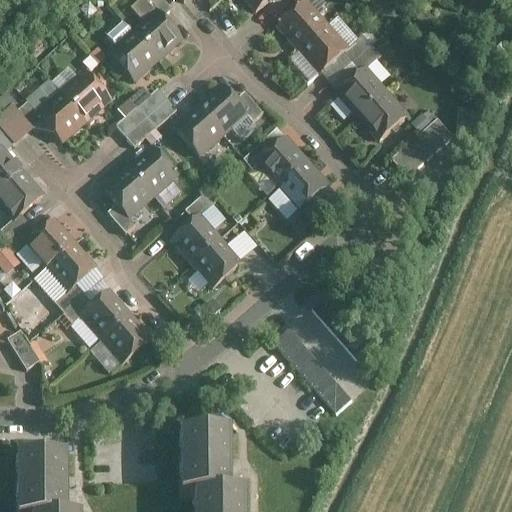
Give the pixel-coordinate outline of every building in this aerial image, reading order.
[(144,0),(155,11),(162,19),(172,10),(163,0),(144,0)] [(241,0),(255,15),(272,0),(241,0)] [(277,28),(296,52),(329,25),(310,2),(303,7),(277,28)] [(155,11),(132,33),(161,64),(184,42),(162,19),(155,11)] [(329,25),(296,52),(317,77),(346,54),(350,50),(329,25)] [(159,63),(132,33),(107,55),(134,85),(159,63)] [(363,39),(350,50),(346,54),(354,64),(373,48),(363,39)] [(382,59),(373,48),(354,64),(363,74),(369,70),(382,59)] [(337,98),(357,121),(390,93),(369,70),(363,74),(337,98)] [(84,72),(60,94),(87,124),(111,102),(84,72)] [(222,84),(197,106),(225,137),(250,115),(236,100),(222,84)] [(137,109),(146,119),(167,101),(158,91),(137,109)] [(390,93),(357,121),(378,145),(410,117),(390,93)] [(40,121),(62,146),(87,124),(60,94),(35,115),(40,121)] [(244,94),(236,100),(250,115),(256,121),(263,115),(244,94)] [(156,130),(177,112),(167,101),(146,119),(156,130)] [(40,121),(35,115),(26,105),(18,112),(32,128),(40,121)] [(197,106),(173,128),(201,159),(225,137),(197,106)] [(125,138),(146,119),(137,109),(117,127),(125,138)] [(485,112),(460,110),(458,135),(483,137),(485,112)] [(135,148),(156,130),(146,119),(125,138),(135,148)] [(455,140),(438,121),(392,160),(408,179),(455,140)] [(0,150),(2,152),(12,144),(0,130),(0,150)] [(279,190),(309,162),(288,138),(269,155),(257,165),(279,190)] [(257,165),(269,155),(262,147),(244,161),(252,170),(257,165)] [(149,148),(125,169),(153,200),(176,179),(149,148)] [(0,193),(22,176),(2,152),(0,153),(0,193)] [(309,162),(279,190),(301,214),(332,187),(309,162)] [(125,169),(102,189),(130,221),(153,200),(125,169)] [(22,217),(42,200),(22,176),(0,193),(0,207),(14,224),(22,217)] [(169,242),(190,267),(222,240),(201,215),(169,242)] [(0,235),(8,243),(30,226),(22,217),(14,224),(0,234),(0,235)] [(25,248),(46,271),(75,246),(54,223),(39,236),(25,248)] [(25,248),(39,236),(30,226),(8,243),(18,255),(25,248)] [(222,240),(190,267),(212,292),(243,265),(222,240)] [(77,287),(96,271),(75,246),(46,271),(67,296),(77,287)] [(56,305),(64,314),(85,296),(77,287),(67,296),(56,305)] [(100,343),(131,316),(109,291),(93,305),(79,318),(100,343)] [(72,324),(79,318),(93,305),(85,296),(64,314),(72,324)] [(382,360),(328,298),(312,312),(366,374),(382,360)] [(131,316),(100,343),(121,366),(152,340),(131,316)] [(352,401),(290,332),(273,346),(335,416),(352,401)] [(39,363),(20,334),(7,342),(26,372),(39,363)] [(145,358),(150,363),(166,349),(161,343),(145,358)] [(193,495),(230,495),(230,431),(178,431),(178,496),(193,495)] [(63,511),(63,458),(14,459),(13,511),(63,511)] [(193,495),(192,511),(244,511),(245,495),(230,495),(193,495)]
